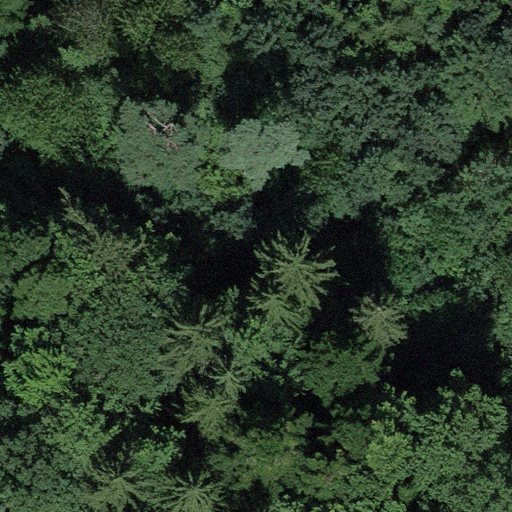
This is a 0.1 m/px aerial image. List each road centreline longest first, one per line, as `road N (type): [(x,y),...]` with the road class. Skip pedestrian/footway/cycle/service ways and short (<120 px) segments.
road 1 (track): [(0,426),(511,163)]
road 2 (track): [(195,326),(0,299)]
